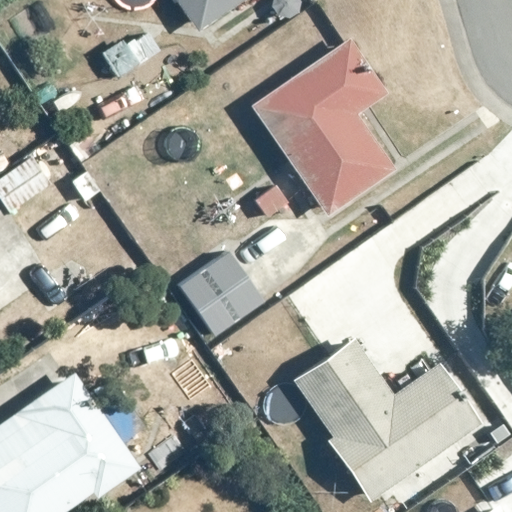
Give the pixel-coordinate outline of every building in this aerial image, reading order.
[(177,0),(199,31),(246,0),(177,0)] [(137,21),(98,47),(117,76),(156,51),(137,21)] [(352,38),(253,105),(328,215),(395,169),(358,114),(390,93),(352,38)] [(93,183),(66,135),(0,171),(0,199),(15,226),(93,183)] [(263,299),(229,248),(175,284),(209,335),(263,299)] [(355,338),(293,381),(333,438),(328,441),(370,500),(481,423),(440,364),(395,395),(355,338)] [(75,373),(0,425),(0,511),(63,511),(93,491),(98,499),(142,468),(75,373)]
